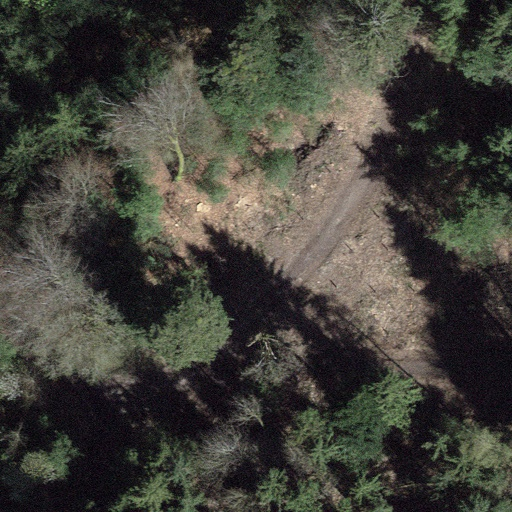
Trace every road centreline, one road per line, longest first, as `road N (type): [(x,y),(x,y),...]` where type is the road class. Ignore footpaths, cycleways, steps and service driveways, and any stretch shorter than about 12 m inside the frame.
road 1 (track): [(430,0),(391,140),(358,197),(258,323),(181,386),(89,511)]
road 2 (track): [(511,370),(181,386),(77,360),(0,329)]
